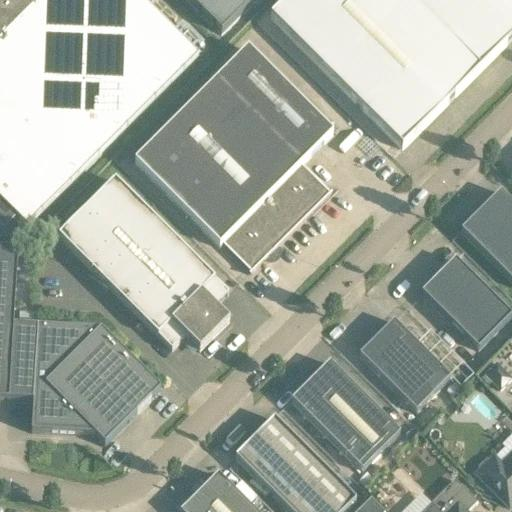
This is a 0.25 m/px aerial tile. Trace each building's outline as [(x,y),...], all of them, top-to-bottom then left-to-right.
[(0,0),(0,203),(28,231),(199,60),(138,0),(29,0),(27,2),(25,0),(0,0)] [(184,0),(222,37),(259,0),(184,0)] [(403,153),(511,43),(511,0),(293,0),(271,22),(403,153)] [(302,169),(333,138),(249,53),(136,167),(220,251),(223,249),(251,277),(252,278),(332,198),(331,197),(302,169)] [(116,185),(59,241),(173,355),(186,342),(200,355),(230,326),(216,312),(229,298),(116,185)] [(511,206),(501,196),(462,235),(511,285),(511,206)] [(10,404),(34,405),(32,436),(95,440),(105,450),(161,395),(102,335),(13,330),(17,256),(0,254),(0,404),(10,405),(10,404)] [(422,298),(424,299),(479,355),(511,321),(511,320),(456,264),(422,298)] [(451,383),(394,326),(360,360),(417,417),(451,383)] [(437,359),(446,351),(433,336),(424,344),(437,359)] [(401,438),(330,367),(293,405),(363,476),(401,438)] [(511,383),(511,381),(497,367),(486,379),(502,394),(511,383)] [(349,511),(357,504),(275,422),(236,462),(285,511),(349,511)] [(481,475),(477,480),(509,511),(510,511),(511,510),(511,459),(502,470),(494,462),(492,465),(490,463),(487,463),(479,471),(479,474),(481,475)] [(251,511),(219,479),(186,511),(251,511)] [(472,511),(478,507),(455,484),(432,507),(436,511),(472,511)]
